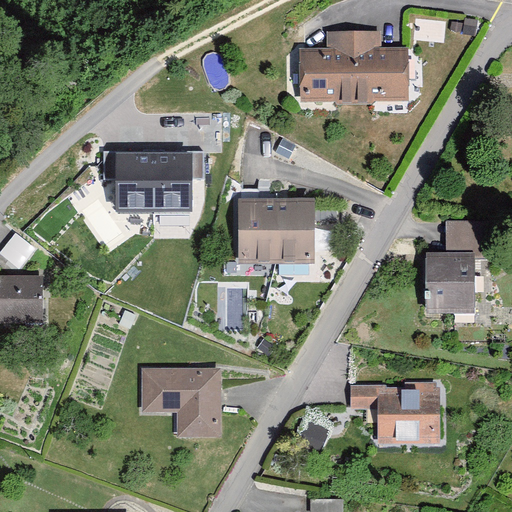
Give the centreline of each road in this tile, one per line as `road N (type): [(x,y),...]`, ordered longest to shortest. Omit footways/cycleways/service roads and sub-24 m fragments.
road 1 (residential): [(217,511),(511,15)]
road 2 (residential): [(0,199),(128,86),(285,0)]
